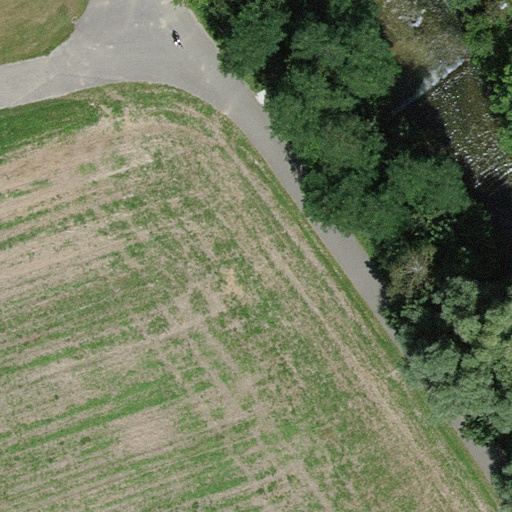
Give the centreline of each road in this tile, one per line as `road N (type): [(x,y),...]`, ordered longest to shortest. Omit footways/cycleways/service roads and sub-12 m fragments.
road 1 (track): [(511,506),(176,41)]
road 2 (track): [(176,41),(0,81)]
